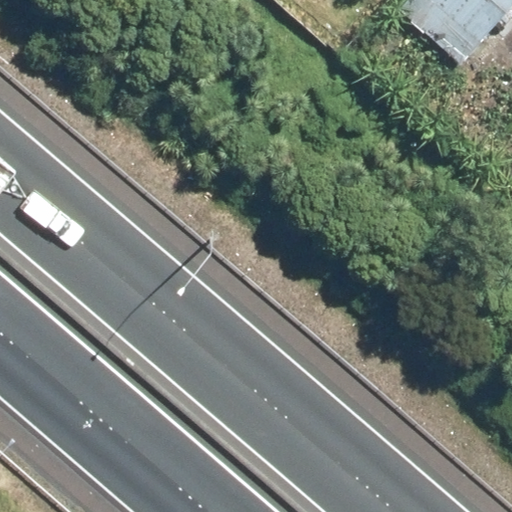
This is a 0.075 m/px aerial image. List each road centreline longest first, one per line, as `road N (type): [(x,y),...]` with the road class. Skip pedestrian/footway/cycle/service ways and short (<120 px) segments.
road 1 (motorway): [(0,127),(483,511)]
road 2 (motorway): [(270,511),(0,270)]
